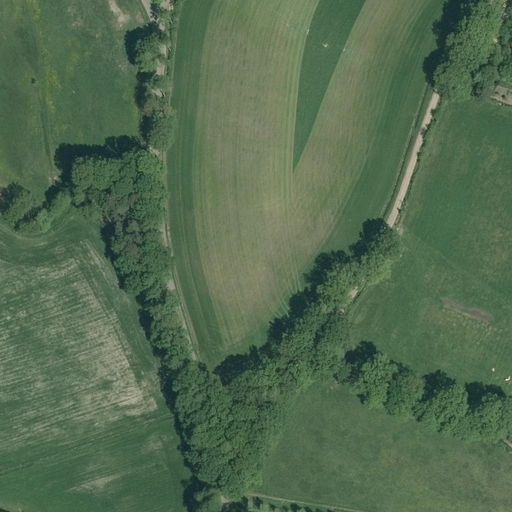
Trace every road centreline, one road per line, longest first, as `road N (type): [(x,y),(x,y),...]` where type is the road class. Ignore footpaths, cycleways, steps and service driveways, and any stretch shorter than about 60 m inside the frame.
road 1 (unclassified): [(226,483),(160,236),(160,50),(147,0)]
road 2 (track): [(310,356),(394,205),(431,94),(497,0)]
road 3 (unclassified): [(226,483),(242,444),(310,356)]
